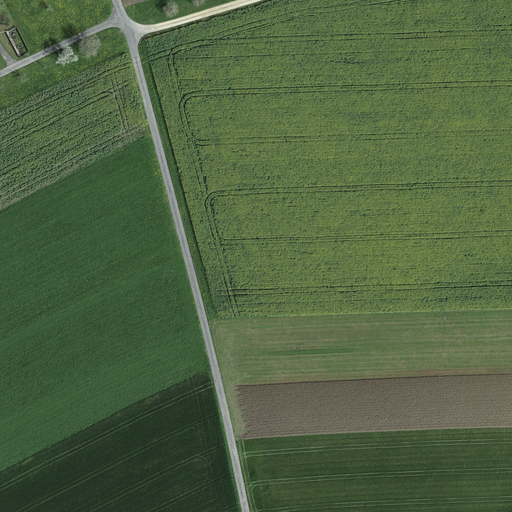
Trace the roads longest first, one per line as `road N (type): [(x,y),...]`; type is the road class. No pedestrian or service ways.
road 1 (unclassified): [(122,18),(168,164),(245,511)]
road 2 (unclassified): [(122,18),(0,78)]
